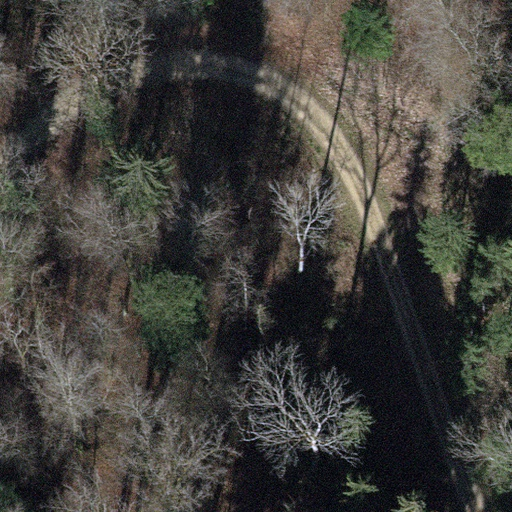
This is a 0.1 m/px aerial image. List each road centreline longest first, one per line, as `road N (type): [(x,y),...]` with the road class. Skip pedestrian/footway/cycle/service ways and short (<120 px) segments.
road 1 (track): [(497,511),(394,209),(328,96),(241,70),(125,68),(30,124),(0,179)]
road 2 (track): [(328,96),(470,162),(511,201)]
